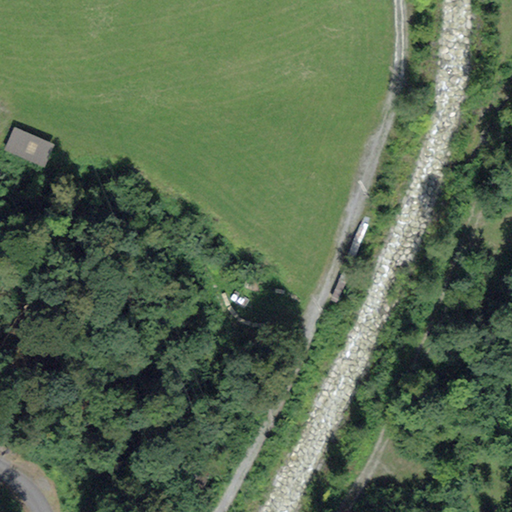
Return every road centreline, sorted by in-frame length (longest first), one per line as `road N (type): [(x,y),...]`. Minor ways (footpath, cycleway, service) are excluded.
road 1 (track): [(219,511),(268,422),(359,201),(347,152),(0,119)]
road 2 (track): [(359,201),(393,105),(397,0)]
